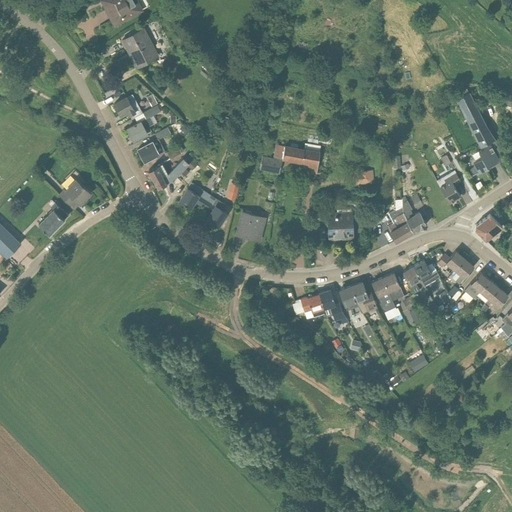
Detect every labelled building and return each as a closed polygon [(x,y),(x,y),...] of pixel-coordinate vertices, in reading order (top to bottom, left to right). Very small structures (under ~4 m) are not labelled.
[(103,0),(116,24),(143,10),(137,0),(103,0)] [(69,10),(63,4),(59,7),(65,14),(69,10)] [(137,66),(158,55),(144,28),(131,35),(122,40),(129,53),(130,52),(137,66)] [(373,96),(373,100),(382,100),(382,89),(374,88),(373,90),(371,90),(370,96),(373,96)] [(494,137),(493,136),(469,93),(467,94),(457,99),(481,145),(494,137)] [(503,98),(505,105),(511,107),(511,106),(511,97),(510,95),(503,98)] [(120,115),(127,112),(130,116),(136,112),(127,97),(114,104),(120,115)] [(150,117),(160,111),(157,105),(143,112),(146,118),(149,117),(150,117)] [(241,115),(235,132),(247,136),(253,120),(241,115)] [(142,136),(147,133),(151,131),(148,126),(153,123),(150,117),(149,117),(146,118),(141,121),(136,124),(127,128),(133,140),(142,136)] [(185,124),(177,129),(181,136),(189,131),(185,124)] [(155,133),(158,139),(170,133),(167,127),(155,133)] [(319,143),(331,146),(332,142),(326,140),(327,139),(320,137),(319,143)] [(255,140),(253,150),(262,152),(263,150),(271,152),(272,146),(264,144),(265,142),(255,140)] [(498,158),(496,154),(502,151),(499,147),(495,140),(478,151),(479,153),(470,169),(473,174),(472,175),(479,172),(479,173),(488,167),(487,165),(498,158)] [(153,157),(160,153),(153,141),(138,149),(144,162),(153,157)] [(273,155),(302,161),(309,163),(308,171),(317,172),(319,163),(320,153),(318,153),(320,146),(305,143),(304,149),(285,145),(284,146),(275,143),(273,155)] [(167,152),(170,159),(181,153),(178,146),(167,152)] [(237,147),(231,146),(229,153),(236,155),(237,147)] [(185,155),(183,157),(189,163),(191,161),(187,157),(186,156),(185,155)] [(279,172),(282,160),(262,156),(260,168),(279,172)] [(186,166),(189,163),(183,157),(169,172),(167,173),(162,163),(157,165),(149,170),(158,188),(172,180),(179,173),(183,168),(186,166)] [(191,161),(189,163),(186,166),(191,171),(197,165),(192,160),(191,161)] [(407,164),(407,163),(401,166),(403,172),(410,170),(409,167),(407,164)] [(361,171),(361,178),(353,179),(354,189),(374,187),(372,170),(361,171)] [(460,196),(455,187),(462,184),(454,170),(436,180),(449,202),(460,196)] [(102,181),(104,185),(112,182),(110,177),(106,175),(102,177),(102,181)] [(91,192),(83,185),(76,178),(64,190),(64,189),(58,194),(70,206),(75,200),(80,205),(84,200),(83,199),(91,192)] [(208,210),(215,198),(191,182),(184,193),(179,201),(190,208),(194,202),(208,210)] [(227,205),(233,207),(237,192),(231,190),(227,205)] [(423,205),(417,194),(411,198),(417,208),(423,205)] [(414,214),(407,200),(405,196),(401,198),(402,206),(403,212),(413,231),(426,224),(421,215),(419,211),(414,214)] [(226,213),(221,210),(225,204),(215,198),(208,210),(211,212),(207,219),(218,226),(223,218),(226,213)] [(68,215),(61,208),(58,205),(54,209),(53,208),(38,224),(49,235),(68,215)] [(395,241),(413,231),(403,212),(402,206),(388,213),(393,222),(387,226),(395,241)] [(262,229),(265,217),(242,211),(239,225),(236,234),(246,237),(246,235),(259,239),(262,229)] [(352,228),(352,212),(352,211),(328,212),(328,227),(329,237),(343,237),(343,238),(353,238),(352,228)] [(475,229),(485,239),(502,227),(489,214),(475,225),(475,229)] [(21,243),(14,236),(0,223),(0,251),(7,258),(21,243)] [(454,270),(464,258),(455,250),(449,257),(445,253),(437,262),(441,266),(445,262),(454,270)] [(459,284),(474,266),(464,258),(454,270),(460,274),(455,281),(459,284)] [(435,268),(430,271),(424,259),(413,265),(421,279),(427,275),(431,282),(440,277),(435,268)] [(413,291),(424,285),(421,279),(413,265),(402,271),(413,291)] [(479,291),(489,279),(480,271),(470,283),(479,291)] [(398,295),(403,293),(394,272),(383,277),(389,291),(395,288),(398,295)] [(389,291),(383,277),(371,282),(375,291),(377,296),(384,312),(395,307),(389,291)] [(488,299),(499,287),(489,279),(479,291),(488,298),(488,299)] [(362,281),(351,286),(358,306),(363,313),(368,310),(371,309),(377,307),(375,302),(370,289),(366,291),(362,281)] [(352,308),(358,306),(351,286),(339,290),(343,299),(346,310),(352,308)] [(498,307),(501,303),(508,295),(499,287),(488,299),(479,309),(483,312),(488,306),(490,307),(493,303),(498,307)] [(334,302),(333,299),(330,289),(319,293),(325,312),(327,316),(333,314),(335,320),(340,318),(342,324),(348,321),(342,311),(338,301),(334,302)] [(313,316),(325,312),(319,293),(300,299),(306,316),(312,314),(313,316)] [(449,300),(446,295),(436,300),(439,305),(449,300)] [(415,306),(411,298),(410,297),(403,301),(408,311),(415,306)] [(431,314),(438,314),(440,312),(433,302),(427,306),(431,314)] [(511,324),(511,306),(507,314),(511,318),(501,327),(496,331),(498,333),(503,330),(504,331),(511,324)] [(417,308),(409,311),(415,324),(422,320),(417,308)] [(511,331),(511,324),(504,331),(503,330),(498,333),(493,337),(495,341),(502,336),(503,337),(504,336),(505,338),(507,336),(511,331)] [(438,330),(443,335),(447,330),(443,326),(438,330)] [(447,337),(441,342),(444,346),(451,342),(447,337)] [(332,341),(336,348),(341,345),(337,338),(332,341)] [(398,345),(392,348),(396,356),(402,352),(398,345)] [(422,367),(428,363),(423,355),(417,358),(422,365),(422,367)] [(397,375),(390,380),(394,385),(400,381),(397,375)]
